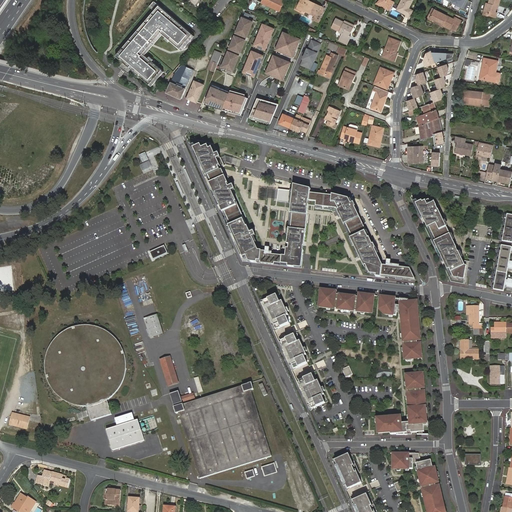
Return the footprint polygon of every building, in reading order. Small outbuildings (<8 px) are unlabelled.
[(280,11),(285,1),(282,0),(273,0),(270,7),(280,11)] [(305,2),(306,0),(305,0),(299,0),(296,9),(300,12),(301,10),(315,17),(316,14),(320,16),(323,8),(315,4),(314,6),(305,2)] [(391,10),(395,2),(391,0),(390,0),(380,0),(379,4),(391,10)] [(409,9),(413,0),(402,0),(398,10),(407,15),(406,16),(410,18),(412,13),(410,12),(411,10),(409,9)] [(486,3),(484,12),(489,14),(488,16),(494,18),(496,12),(495,12),(496,8),(497,5),(498,6),(499,0),(489,0),(489,3),(486,3)] [(115,56),(152,87),(165,72),(145,55),(155,44),(163,34),(183,51),(187,46),(195,36),(191,33),(154,1),(150,7),(154,11),(115,56)] [(430,17),(435,8),(433,7),(427,17),(442,24),(443,23),(430,17)] [(454,18),(435,8),(430,17),(443,23),(442,24),(450,28),(451,25),(456,28),(460,22),(454,18)] [(247,38),(253,22),(243,18),(237,33),(247,38)] [(344,24),(345,23),(337,19),(332,28),(343,34),(341,38),(349,42),(352,38),(350,37),(354,28),(344,24)] [(268,37),(269,34),(271,35),(273,32),(272,31),(273,28),(263,24),(255,45),(264,49),(267,44),(265,43),(266,42),(268,42),(270,38),(268,37)] [(296,52),(300,43),(299,42),(300,39),(285,32),(284,36),(283,36),(279,45),(280,46),(278,50),(293,56),(295,52),(296,52)] [(240,54),(246,41),(235,37),(230,50),(240,54)] [(396,56),(397,54),(401,43),(391,39),(384,57),(396,62),(398,56),(396,56)] [(313,65),(321,44),(314,41),(311,47),(310,47),(309,49),(307,54),(306,53),(304,59),(302,65),(305,66),(308,65),(309,63),(313,65)] [(344,55),(347,49),(340,46),(338,52),(344,55)] [(206,69),(213,72),(221,53),(214,50),(206,69)] [(423,60),(425,66),(430,64),(435,63),(446,59),(447,53),(431,52),(431,50),(425,53),(423,60)] [(260,60),(262,55),(252,51),(244,72),(249,74),(254,76),(255,73),(256,73),(257,70),(255,69),(256,66),(258,67),(260,62),(258,61),(259,60),(260,60)] [(233,72),(239,57),(229,53),(222,68),(230,71),(233,72)] [(330,76),(334,68),(339,56),(333,53),(331,57),(328,55),(321,72),(330,76)] [(255,69),(257,70),(263,55),(262,55),(260,60),(259,60),(258,61),(260,62),(258,67),(256,66),(255,69)] [(285,76),(290,66),(289,66),(290,62),(276,56),(274,60),(273,59),(269,69),(270,69),(268,73),(274,76),(283,79),(285,76)] [(483,71),(482,79),(495,82),(500,83),(502,74),(497,73),(499,62),(486,59),(485,63),(488,64),(486,72),(483,71)] [(175,73),(167,92),(181,98),(194,70),(182,64),(175,73)] [(449,71),(447,64),(438,67),(441,77),(446,75),(449,74),(449,71)] [(335,69),(334,68),(330,76),(321,72),(320,71),(319,74),(331,78),(335,69)] [(350,73),(351,71),(347,69),(340,85),(348,89),(352,79),(354,80),(356,76),(350,73)] [(382,69),(376,84),(389,89),(395,74),(382,69)] [(416,78),(418,85),(427,82),(423,72),(419,73),(417,74),(416,78)] [(445,83),(443,77),(434,80),(437,90),(441,89),(442,88),(445,87),(445,83)] [(195,80),(188,98),(197,102),(204,84),(195,80)] [(411,91),(413,98),(424,94),(421,84),(416,86),(412,87),(411,91)] [(223,109),(230,91),(213,86),(205,105),(223,109)] [(382,112),(389,92),(376,87),(374,91),(378,92),(372,108),(382,112)] [(443,94),(441,89),(430,92),(433,103),(438,101),(441,100),(443,94)] [(242,115),(249,98),(244,96),(245,94),(231,90),(230,91),(223,109),(242,115)] [(465,91),(463,103),(489,105),(490,100),(495,100),(495,95),(490,94),(490,93),(465,91)] [(271,123),(279,103),(258,97),(250,117),(271,123)] [(407,104),(409,111),(418,108),(415,98),(413,98),(410,100),(407,101),(407,104)] [(425,114),(437,110),(435,102),(423,106),(425,114)] [(330,111),(326,120),(329,121),(327,125),(336,129),(337,124),(336,124),(342,111),(331,106),(329,111),(330,111)] [(420,126),(439,118),(437,110),(425,114),(417,117),(420,126)] [(295,119),(295,118),(284,114),(280,123),(292,128),(295,119)] [(434,135),(442,132),(439,118),(420,126),(421,133),(422,139),(427,137),(434,135)] [(295,119),(292,128),(300,131),(301,129),(307,131),(311,122),(302,119),(301,122),(295,119)] [(354,141),(354,142),(359,144),(362,134),(357,132),(357,131),(344,127),(341,138),(345,139),(344,141),(349,142),(349,141),(350,139),(354,141)] [(374,127),(370,141),(372,142),(371,146),(380,148),(385,129),(374,127)] [(445,143),(442,132),(434,135),(434,140),(436,145),(445,143)] [(458,136),(457,141),(455,152),(471,155),(474,145),(465,143),(466,138),(458,136)] [(479,143),(477,155),(488,157),(490,147),(489,146),(490,145),(479,143)] [(202,149),(201,145),(194,149),(243,257),(246,256),(248,260),(250,260),(250,262),(301,268),(309,205),(316,206),(315,209),(332,211),(333,213),(337,211),(344,225),(345,224),(352,237),(349,238),(364,267),(365,266),(369,274),(376,275),(376,277),(415,281),(410,269),(389,267),(390,261),(387,261),(386,266),(382,265),(372,245),(373,244),(371,240),(370,241),(354,207),(355,207),(353,203),(351,204),(348,199),(339,197),(334,196),(334,197),(310,193),(311,189),(295,187),(294,193),(279,190),(278,201),(292,203),(291,210),(287,244),(289,244),(289,246),(288,248),(286,248),(285,256),(266,252),(267,246),(263,246),(262,251),(258,250),(252,237),(256,235),(254,231),(250,233),(247,227),(246,227),(245,224),(246,223),(231,191),(235,189),(233,185),(229,187),(228,185),(229,184),(222,169),(221,170),(219,168),(224,165),(220,155),(216,156),(212,148),(210,150),(208,146),(202,149)] [(423,155),(423,146),(408,147),(408,155),(423,155)] [(149,160),(145,153),(140,155),(143,162),(149,160)] [(440,166),(440,153),(433,153),(432,166),(440,166)] [(423,163),(423,155),(408,155),(409,163),(423,163)] [(149,161),(140,165),(143,171),(152,166),(149,161)] [(501,168),(502,165),(498,164),(498,163),(490,162),(486,178),(494,180),(495,179),(498,179),(501,168)] [(511,182),(511,176),(511,171),(501,168),(498,179),(499,179),(511,182)] [(464,279),(467,261),(463,260),(459,251),(458,252),(456,248),(457,248),(439,210),(438,210),(437,206),(435,202),(431,203),(429,199),(423,202),(422,201),(416,204),(448,269),(449,269),(453,277),(464,279)] [(511,214),(507,213),(502,240),(511,241),(511,214)] [(511,246),(501,244),(493,289),(504,291),(505,285),(507,286),(506,286),(511,287),(511,278),(508,278),(508,279),(506,279),(508,268),(511,268),(511,260),(509,260),(511,250),(511,246)] [(168,253),(164,245),(150,252),(153,259),(168,253)] [(372,302),(372,295),(359,294),(359,297),(356,297),(356,296),(339,294),(339,295),(335,294),(336,291),(323,289),(322,296),(320,296),(319,307),(327,308),(330,308),(334,309),(338,309),(341,310),(345,310),(347,310),(350,311),(354,311),(357,311),(361,312),(365,312),(373,313),(374,302),(372,302)] [(286,308),(283,303),(281,304),(277,295),(263,301),(276,330),(290,323),(287,317),(289,316),(288,312),(286,308)] [(422,353),(418,306),(415,307),(415,301),(408,302),(408,300),(400,299),(400,306),(395,305),(395,298),(381,296),(380,309),(382,309),(385,310),(385,314),(389,315),(393,315),(396,316),(397,311),(401,311),(401,318),(402,322),(402,331),(403,334),(403,342),(404,342),(404,345),(404,348),(404,352),(405,356),(406,356),(406,361),(412,361),(412,359),(418,359),(420,359),(419,354),(422,353)] [(474,324),(474,329),(483,329),(483,324),(480,324),(480,307),(470,306),(470,315),(470,324),(474,324)] [(162,334),(156,315),(145,318),(151,337),(162,334)] [(507,324),(507,323),(501,323),(500,324),(495,324),(495,329),(492,329),(492,333),(507,333),(507,324)] [(44,364),(44,367),(44,368),(44,372),(45,374),(46,378),(48,384),(50,387),(53,391),(54,393),(58,396),(62,399),(66,402),(70,403),(73,404),(79,405),(82,406),(88,406),(92,405),(99,403),(100,402),(104,400),(108,398),(111,396),(112,394),(115,392),(116,390),(119,386),(120,384),(122,379),(123,376),(124,372),(124,369),(124,364),(124,358),(123,355),(122,352),(120,348),(118,344),(116,342),(113,338),(110,335),(107,333),(103,330),(99,329),(96,328),(93,327),(90,326),(87,326),(84,326),(81,326),(79,326),(76,326),(73,327),(71,328),(66,330),(64,331),(59,334),(56,337),(54,339),(52,342),(49,346),(47,351),(46,353),(44,359),(44,364)] [(304,348),(301,342),(299,343),(297,340),(295,335),(281,341),(294,369),(307,363),(304,356),(307,355),(304,348)] [(461,340),(461,358),(479,358),(479,350),(469,349),(468,340),(461,340)] [(180,382),(171,354),(160,358),(169,386),(180,382)] [(353,374),(349,366),(342,369),(346,377),(353,374)] [(505,375),(505,367),(491,366),(491,384),(500,384),(505,384),(505,375)] [(391,432),(391,434),(399,435),(399,433),(398,432),(402,432),(403,435),(408,435),(408,430),(411,430),(411,432),(424,431),(424,425),(428,424),(425,390),(421,391),(421,387),(424,387),(425,387),(424,376),(422,376),(422,372),(414,373),(413,372),(407,373),(407,377),(410,415),(410,422),(402,423),(401,416),(377,418),(379,433),(391,432)] [(322,388),(319,382),(317,383),(313,374),(299,380),(312,409),(325,403),(322,396),(325,395),(323,391),(322,388)] [(198,377),(194,378),(198,392),(203,391),(198,377)] [(21,381),(22,401),(36,401),(36,388),(32,389),(32,387),(26,387),(26,380),(21,381)] [(179,411),(200,479),(272,456),(252,389),(255,389),(253,382),(175,406),(176,412),(179,411)] [(259,385),(263,396),(267,394),(262,383),(259,385)] [(87,408),(91,421),(112,414),(108,401),(87,408)] [(105,430),(112,451),(142,441),(136,420),(133,421),(131,414),(114,419),(116,427),(105,430)] [(32,419),(14,415),(11,427),(29,432),(30,430),(39,432),(40,425),(31,423),(32,419)] [(419,453),(393,454),(393,469),(413,469),(413,463),(417,463),(428,511),(445,511),(440,487),(437,488),(436,485),(439,484),(436,471),(434,471),(431,460),(421,462),(419,453)] [(354,465),(349,454),(335,460),(348,489),(362,483),(358,473),(359,473),(355,464),(354,465)] [(482,454),(465,454),(465,465),(481,465),(482,454)] [(262,468),(265,476),(276,473),(274,464),(262,468)] [(38,475),(36,483),(42,484),(42,485),(47,487),(49,480),(54,481),(58,482),(58,485),(67,487),(69,479),(65,478),(64,479),(62,478),(63,475),(51,472),(51,473),(43,471),(42,476),(38,475)] [(245,474),(247,480),(255,477),(253,471),(245,474)] [(394,483),(398,492),(406,488),(402,480),(394,483)] [(117,489),(107,488),(107,494),(108,494),(107,498),(106,498),(106,504),(113,504),(113,502),(115,502),(115,505),(121,505),(122,490),(117,490),(117,489)] [(371,503),(367,494),(353,500),(358,511),(375,511),(377,511),(373,502),(371,503)] [(20,511),(30,511),(36,503),(29,498),(28,500),(22,495),(13,508),(18,511),(20,511),(21,511),(20,511)] [(511,495),(509,495),(509,497),(505,496),(503,507),(511,509),(511,495)] [(129,497),(128,511),(138,511),(140,498),(129,497)]
